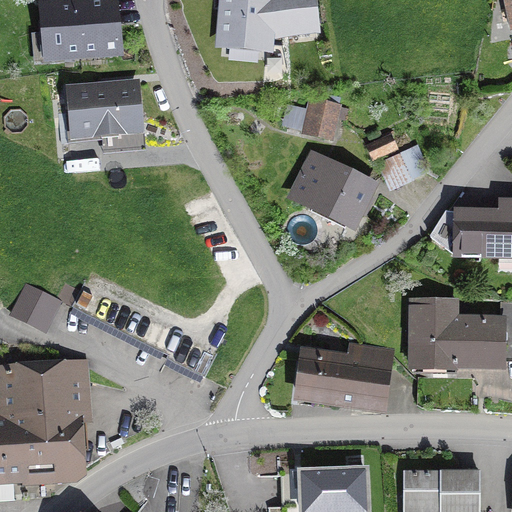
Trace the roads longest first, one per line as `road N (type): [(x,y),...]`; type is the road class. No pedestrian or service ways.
road 1 (residential): [(149,0),(196,139),(285,314)]
road 2 (residential): [(285,314),(417,227),(511,108)]
road 3 (residential): [(233,433),(511,429)]
road 4 (residential): [(62,511),(131,464),(233,433)]
road 5 (residential): [(233,433),(243,393),(285,314)]
